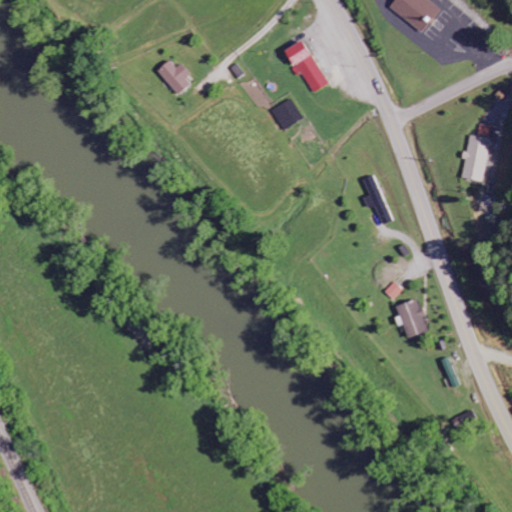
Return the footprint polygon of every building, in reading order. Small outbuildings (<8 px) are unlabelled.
[(394,0),(389,7),(421,33),(439,10),(427,0),(394,0)] [(282,50),(295,75),(302,72),(312,92),(326,85),(303,40),(282,50)] [(193,82),(178,65),(175,67),(169,60),(157,71),(179,95),(193,82)] [(492,127),(480,124),(478,136),(490,138),(492,127)] [(463,178),(485,181),(490,138),(468,136),(466,159),(465,159),(463,178)] [(374,206),(382,226),(392,221),(373,176),(363,180),(369,195),(363,198),(368,208),(374,206)] [(394,301),(403,291),(394,282),(384,292),(394,301)] [(428,332),(423,318),(424,318),(417,299),(396,306),(408,339),(428,332)]
